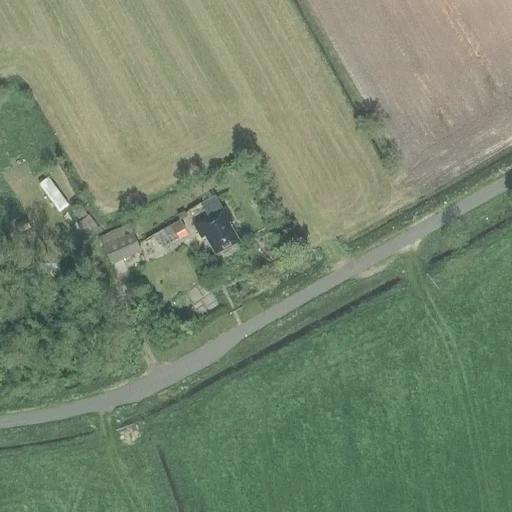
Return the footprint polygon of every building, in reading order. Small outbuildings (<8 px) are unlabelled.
[(227,209),(224,211),(215,196),(200,204),(209,219),(195,227),(203,241),(206,240),(217,259),(241,245),(231,226),(235,224),(227,209)] [(88,240),(99,233),(88,216),(77,223),(88,240)] [(26,222),(17,226),(21,234),(31,230),(26,222)] [(157,244),(175,235),(176,237),(186,231),(181,222),(153,237),(157,244)] [(141,253),(128,225),(99,238),(112,266),(141,253)]
